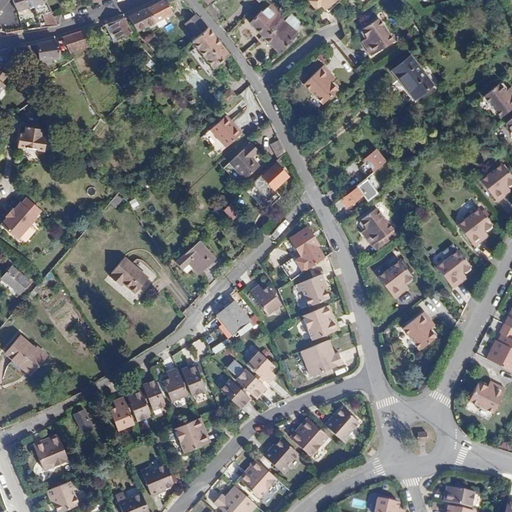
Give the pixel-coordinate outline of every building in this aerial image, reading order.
[(36,6),(43,28),(60,24),(57,18),(46,0),(12,0),(18,12),(36,6)] [(320,5),(315,0),(307,0),(306,1),(315,10),(320,5)] [(333,0),(315,0),(320,5),(324,9),(333,0)] [(152,19),(156,25),(158,24),(157,21),(171,15),(164,2),(164,1),(145,8),(152,19)] [(277,10),(271,4),(262,12),(261,11),(250,22),(262,36),(281,20),(283,18),(277,10)] [(145,8),(126,16),(136,31),(147,26),(151,24),(153,27),(156,25),(152,19),(145,8)] [(281,20),(262,36),(279,55),(298,34),(295,31),(301,24),(289,14),(284,22),(281,20)] [(194,37),(206,28),(196,15),(194,16),(183,24),(194,37)] [(108,24),(117,41),(131,33),(123,18),(108,24)] [(365,38),(368,40),(372,45),(368,48),(373,57),(395,42),(381,21),(364,33),(363,36),(365,38)] [(108,24),(103,25),(113,43),(117,41),(108,24)] [(212,68),(227,56),(228,55),(206,28),(194,37),(190,42),(212,68)] [(61,38),(62,39),(67,53),(89,47),(83,33),(82,32),(61,38)] [(55,40),(21,47),(25,54),(37,52),(38,65),(44,64),(44,60),(57,58),(55,40)] [(410,59),(392,72),(416,102),(433,87),(410,59)] [(328,73),(331,70),(324,62),(305,79),(323,99),(338,85),(337,81),(334,77),(331,77),(328,73)] [(511,93),(510,95),(507,91),(506,86),(505,85),(503,83),(500,82),(499,82),(484,94),(500,115),(511,105),(511,93)] [(232,122),(226,115),(209,129),(225,147),(239,136),(229,125),(232,122)] [(61,119),(56,123),(72,139),(77,135),(61,119)] [(24,135),(19,135),(17,148),(43,151),(44,139),(46,139),(46,131),(37,130),(37,125),(29,124),(29,128),(25,128),(24,135)] [(278,140),(273,143),(278,153),(283,150),(278,140)] [(234,170),(255,150),(251,145),(229,165),(234,170)] [(258,154),(255,150),(234,170),(244,182),(258,169),(251,160),(258,154)] [(363,170),(367,176),(385,162),(375,150),(364,159),(365,162),(360,166),(363,170)] [(501,190),(504,187),(509,187),(511,184),(511,177),(501,163),(480,180),(496,200),(504,194),(501,190)] [(347,165),(341,170),(346,176),(352,171),(347,165)] [(287,178),(276,166),(252,188),(266,203),(276,193),(273,190),(287,178)] [(362,179),(367,176),(363,170),(358,174),(362,179)] [(370,179),(360,186),(366,195),(370,200),(380,193),(370,179)] [(360,186),(342,200),(349,209),(366,195),(360,186)] [(116,207),(124,199),(119,194),(111,202),(116,207)] [(41,211),(26,199),(21,205),(20,204),(14,212),(12,210),(6,218),(7,219),(0,227),(17,241),(38,218),(36,217),(41,211)] [(240,215),(231,204),(224,211),(233,221),(240,215)] [(365,237),(377,253),(398,237),(378,209),(361,220),(360,222),(360,224),(360,225),(362,228),(366,228),(366,229),(369,233),(365,237)] [(478,236),(483,232),(486,233),(489,230),(489,225),(477,209),(456,225),(472,247),(481,241),(478,236)] [(245,221),(240,215),(233,221),(238,227),(245,221)] [(319,246),(308,230),(291,241),(302,258),(319,246)] [(486,237),(483,232),(478,236),(481,241),(486,237)] [(190,260),(195,265),(200,271),(202,273),(208,267),(215,260),(204,246),(190,260)] [(457,277),(462,273),(466,273),(469,271),(468,267),(457,251),(436,267),(452,288),(460,282),(457,277)] [(148,278),(124,257),(110,273),(112,274),(109,277),(117,284),(120,281),(134,294),(148,278)] [(218,263),(215,260),(208,267),(211,271),(218,263)] [(399,288),(404,284),(406,285),(412,281),(411,277),(399,261),(378,278),(394,299),(402,292),(399,288)] [(14,288),(12,290),(18,295),(28,283),(11,268),(0,280),(5,284),(8,282),(14,288)] [(276,273),(268,278),(271,283),(280,277),(276,273)] [(465,278),(462,273),(457,277),(460,282),(465,278)] [(301,285),(304,293),(309,308),(332,298),(329,290),(327,291),(324,283),(326,282),(323,275),(301,285)] [(259,293),(256,289),(250,295),(268,317),(282,305),(266,287),(262,291),(259,293)] [(252,327),(250,324),(235,305),(232,307),(227,311),(220,317),(235,336),(239,333),(241,335),(252,327)] [(332,315),(328,306),(304,316),(312,337),(333,330),(327,316),(332,315)] [(427,327),(431,323),(423,314),(403,329),(419,352),(434,340),(435,336),(433,332),(430,331),(427,327)] [(337,329),(332,315),(327,316),(333,330),(337,329)] [(262,323),(258,317),(250,324),(252,327),(254,329),(262,323)] [(37,347),(23,334),(8,352),(29,370),(39,358),(42,361),(49,353),(40,345),(37,347)] [(493,347),(487,360),(511,372),(511,340),(502,335),(499,343),(496,349),(493,347)] [(332,351),(328,342),(301,352),(310,376),(319,373),(331,369),(342,365),(336,350),(332,351)] [(246,365),(256,374),(263,380),(268,385),(273,380),(268,375),(271,372),(275,367),(258,352),(246,365)] [(185,378),(181,378),(184,386),(187,384),(193,396),(206,391),(195,364),(182,369),(185,378)] [(181,378),(177,368),(171,370),(172,376),(169,378),(163,380),(171,401),(187,395),(184,386),(181,378)] [(245,368),(235,379),(240,384),(246,390),(255,399),(266,387),(260,382),(263,380),(256,374),(254,377),(245,368)] [(332,374),(331,369),(319,373),(321,378),(332,374)] [(167,409),(156,380),(144,385),(146,391),(149,399),(153,410),(159,408),(161,411),(167,409)] [(223,386),(220,383),(228,399),(240,409),(249,399),(244,394),(237,388),(228,380),(223,386)] [(493,390),(488,388),(487,384),(482,382),(480,384),(470,401),(493,413),(504,391),(495,386),(493,390)] [(228,399),(220,383),(217,388),(218,390),(228,399)] [(240,384),(237,388),(244,394),(246,390),(240,384)] [(130,403),(127,404),(129,410),(132,408),(137,421),(151,415),(145,401),(142,393),(141,389),(127,394),(130,403)] [(127,404),(124,396),(117,399),(119,405),(115,407),(109,409),(118,429),(134,423),(129,410),(127,404)] [(329,420),(323,426),(341,442),(347,436),(358,423),(341,409),(330,421),(329,420)] [(95,431),(85,412),(76,418),(86,436),(95,431)] [(204,427),(199,418),(196,419),(174,428),(173,429),(183,454),(207,444),(200,429),(204,427)] [(298,435),(309,421),(306,418),(294,431),(298,435)] [(327,437),(309,421),(298,435),(294,431),(289,438),(310,456),(327,437)] [(210,442),(204,427),(200,429),(207,444),(210,442)] [(430,442),(428,431),(414,433),(416,444),(430,442)] [(48,440),(32,447),(42,470),(66,460),(55,433),(46,436),(48,440)] [(31,443),(32,447),(48,440),(46,436),(31,443)] [(341,442),(344,445),(349,438),(347,436),(341,442)] [(298,455),(281,440),(271,452),(269,451),(263,458),(281,474),(287,467),(298,455)] [(119,448),(117,441),(106,445),(108,452),(119,448)] [(157,489),(173,482),(164,461),(149,468),(141,471),(150,494),(158,491),(157,489)] [(260,500),(277,480),(255,461),(255,462),(249,469),(253,472),(242,484),(260,500)] [(287,467),(281,474),(284,476),(290,470),(287,467)] [(238,481),(242,484),(253,472),(249,469),(238,481)] [(68,481),(46,490),(49,497),(51,496),(57,511),(78,503),(71,488),(68,481)] [(252,511),(257,507),(235,488),(224,499),(222,496),(215,504),(223,511),(252,511)] [(143,511),(148,510),(139,490),(123,496),(116,499),(120,511),(143,511)] [(443,491),(441,506),(452,509),(460,510),(462,511),(467,511),(470,511),(472,507),(469,506),(471,497),(459,495),(450,493),(443,491)] [(397,511),(398,508),(375,503),(373,511),(397,511)] [(511,511),(511,504),(505,503),(503,511),(511,511)]
